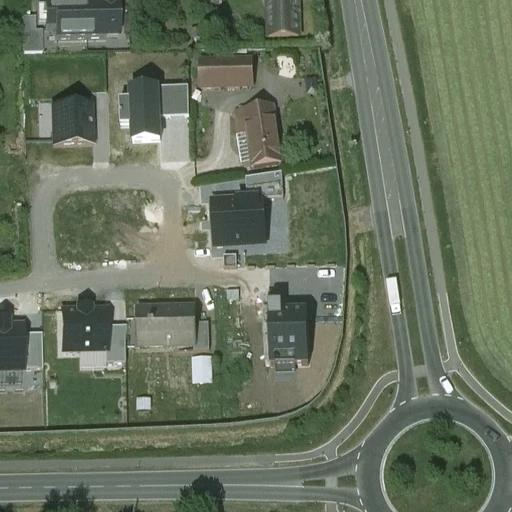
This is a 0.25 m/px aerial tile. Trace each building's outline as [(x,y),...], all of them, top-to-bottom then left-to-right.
[(55,35),(55,45),(119,43),(118,0),(97,0),(98,8),(64,8),(64,3),(44,3),(45,35),(55,35)] [(298,2),(268,3),(269,38),(299,38),(298,2)] [(35,21),(22,21),(23,57),(42,57),(41,35),(35,35),(35,21)] [(252,63),(200,64),(201,91),(253,89),(252,63)] [(187,91),(158,92),(159,121),(188,120),(187,91)] [(159,121),(158,92),(130,93),(131,104),(120,104),(121,130),(132,130),(132,146),(160,145),(159,121)] [(91,109),(51,111),(52,151),(93,150),(91,109)] [(273,110),(237,116),(241,137),(248,136),(253,169),(282,164),(273,110)] [(246,182),(247,204),(263,203),(283,202),(281,177),(246,182)] [(247,204),(212,206),(215,251),(266,248),(263,203),(247,204)] [(281,309),(269,310),(271,369),(308,368),(307,314),(281,314),(281,309)] [(105,313),(91,313),(91,311),(75,311),(75,314),(60,314),(61,357),(105,356),(107,356),(106,331),(105,313)] [(195,311),(138,312),(139,350),(194,348),(196,348),(196,327),(195,311)] [(21,328),(9,329),(9,326),(0,326),(0,375),(22,375),(22,338),(21,328)] [(209,326),(196,327),(196,348),(194,348),(195,354),(210,354),(209,326)] [(125,331),(106,331),(107,356),(105,356),(105,367),(126,366),(125,331)] [(22,338),(22,375),(42,375),(41,338),(22,338)]
